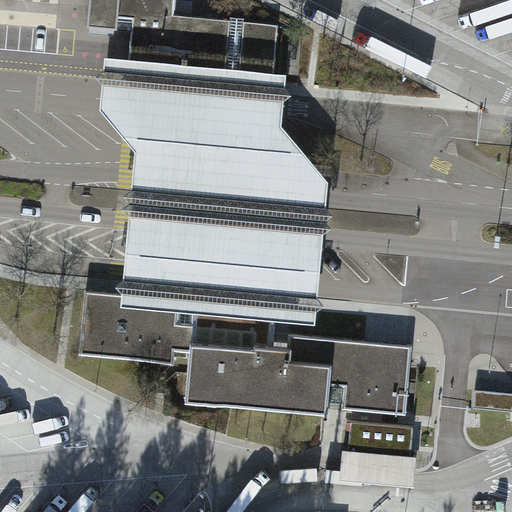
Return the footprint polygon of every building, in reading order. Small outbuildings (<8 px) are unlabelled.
[(130,62),(275,75),(279,26),(175,17),(176,0),(90,0),(88,29),(119,32),(120,19),(134,20),(130,62)] [(283,128),(288,77),(275,75),(130,62),(106,59),(101,113),(136,154),(123,294),(122,310),(181,315),(196,317),(278,324),(317,328),(330,184),(283,128)] [(86,291),(80,357),(175,365),(176,352),(191,353),(191,345),(254,350),(255,348),(276,350),(278,324),(196,317),(195,325),(181,324),(181,315),(122,310),(123,294),(86,291)] [(408,417),(414,346),(290,335),(289,351),(293,351),(292,364),(334,367),(330,410),(408,417)] [(191,353),(186,406),(330,418),(330,410),(334,367),(292,364),(293,351),(289,351),(276,350),(255,348),(254,350),(191,345),(191,353)] [(511,412),(511,393),(479,391),(477,410),(511,412)] [(359,422),(356,446),(418,452),(420,427),(359,422)] [(356,446),(351,446),(348,477),(423,484),(425,453),(418,452),(356,446)]
